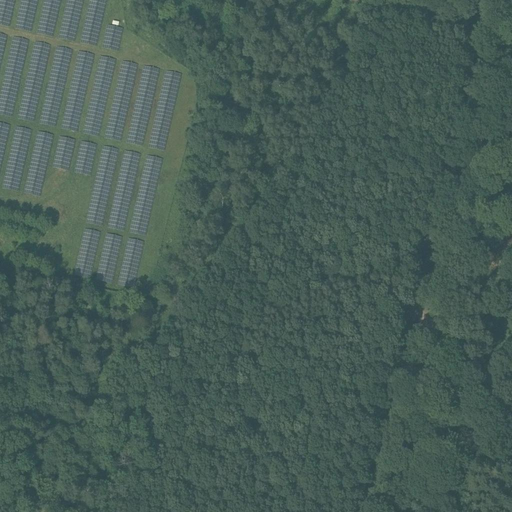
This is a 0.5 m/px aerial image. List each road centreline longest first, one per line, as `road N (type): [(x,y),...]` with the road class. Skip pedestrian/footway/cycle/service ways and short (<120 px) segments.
road 1 (track): [(246,0),(267,181),(92,394),(41,511)]
road 2 (track): [(478,27),(368,511)]
